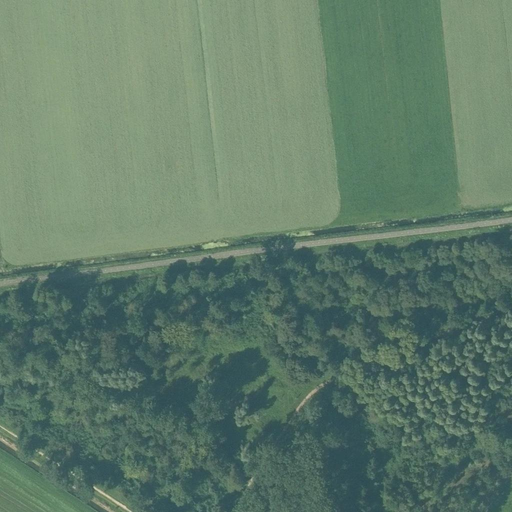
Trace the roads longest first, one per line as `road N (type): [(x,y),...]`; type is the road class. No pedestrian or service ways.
road 1 (track): [(511,320),(330,389),(308,416),(307,450),(291,472),(251,488),(234,511)]
road 2 (track): [(129,511),(0,428)]
